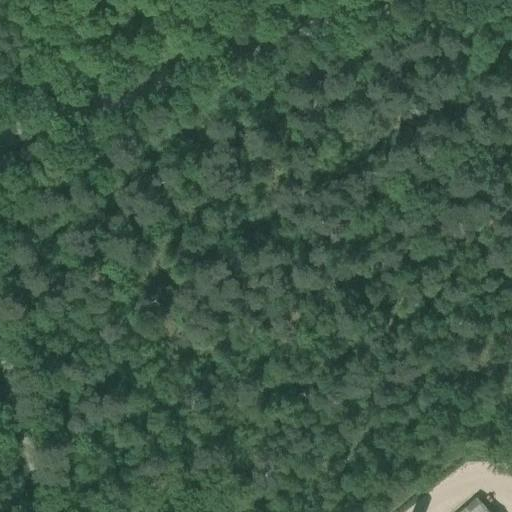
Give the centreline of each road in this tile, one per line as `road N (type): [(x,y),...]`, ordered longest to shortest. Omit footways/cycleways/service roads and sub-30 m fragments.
road 1 (unclassified): [(0,138),(397,0)]
road 2 (unclassified): [(51,511),(0,322)]
